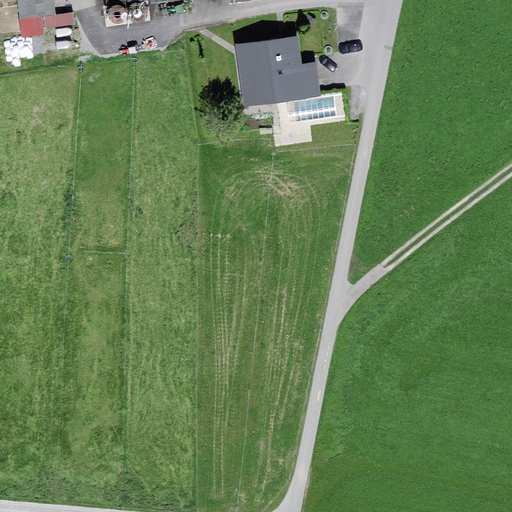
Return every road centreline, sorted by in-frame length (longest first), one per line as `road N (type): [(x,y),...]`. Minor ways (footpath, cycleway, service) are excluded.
road 1 (track): [(395,0),(298,511)]
road 2 (track): [(336,321),(511,173)]
